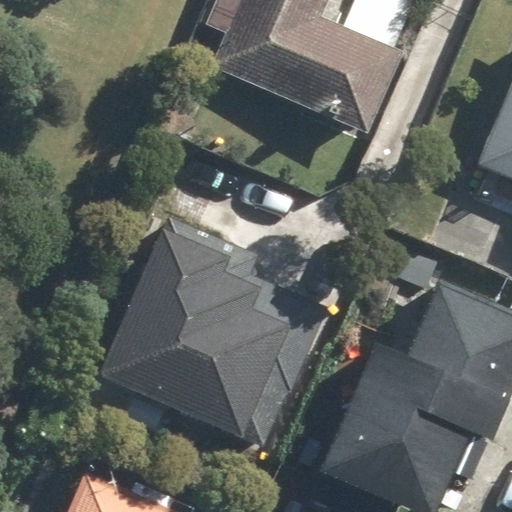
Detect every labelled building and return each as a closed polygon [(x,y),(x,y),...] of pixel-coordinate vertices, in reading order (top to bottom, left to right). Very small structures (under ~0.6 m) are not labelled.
[(240,0),(215,68),(374,128),(422,0),(240,0)] [(511,92),(480,168),(511,181),(511,92)] [(263,255),(174,216),(102,376),(133,390),(124,411),(164,429),(176,403),(276,448),(338,309),(255,272),(263,255)] [(381,342),(324,467),(421,511),(436,511),(468,441),(420,419),(428,403),(500,436),(511,409),(511,317),(436,283),(404,353),(381,342)] [(190,511),(191,510),(90,464),(67,511),(190,511)]
